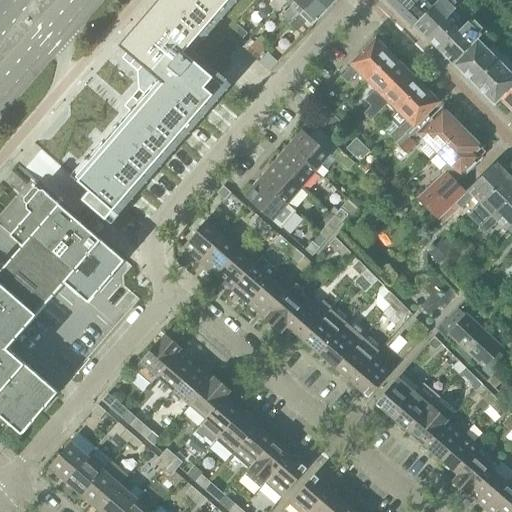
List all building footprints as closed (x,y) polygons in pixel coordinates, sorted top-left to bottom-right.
[(159,0),(119,47),(148,72),(148,76),(147,76),(147,87),(149,86),(149,89),(89,158),(88,158),(72,176),(89,192),(82,200),(106,220),(214,96),(205,88),(214,78),(184,53),(230,0),(159,0)] [(273,0),(269,5),(277,13),(287,3),(289,0),(273,0)] [(289,0),(287,3),(291,6),(281,17),(289,24),(312,0),(289,0)] [(312,0),(289,24),(297,32),(308,21),(312,26),(338,0),(312,0)] [(387,0),(414,27),(416,26),(415,25),(441,0),(387,0)] [(441,0),(415,25),(416,26),(428,38),(461,6),(460,5),(455,0),(441,0)] [(461,6),(428,38),(441,51),(473,19),(473,18),(476,15),(463,2),(460,5),(461,6)] [(511,16),(506,11),(495,22),(501,28),(511,18),(511,16)] [(473,19),(441,51),(454,64),(486,31),(473,19)] [(228,35),(242,48),(251,40),(253,38),(238,24),(228,35)] [(486,31),(454,64),(474,85),(499,61),(484,47),(487,44),(488,44),(490,42),(498,34),(491,26),(486,31)] [(263,51),(264,52),(271,45),(261,35),(254,43),(251,40),(242,48),(254,60),(263,51)] [(368,80),(391,57),(390,56),(390,52),(386,48),(384,49),(376,41),(353,64),(353,65),(342,77),(348,83),(360,72),(368,80)] [(269,71),(277,63),(268,54),(260,62),(269,71)] [(366,100),(372,107),(406,71),(400,66),(400,62),(396,58),(393,58),(391,57),(368,80),(377,89),(366,100)] [(499,61),(474,85),(495,106),(500,100),(511,88),(511,73),(511,74),(499,61)] [(390,102),(398,110),(421,87),(421,86),(420,83),(417,79),(414,80),(406,71),(372,107),(365,114),(371,120),(390,102)] [(423,89),(421,87),(398,110),(389,119),(398,128),(390,136),(397,143),(406,134),(438,103),(429,95),(430,92),(426,89),(423,89)] [(511,88),(500,100),(511,111),(511,110),(511,88)] [(419,134),(438,154),(462,129),(443,109),(438,103),(406,134),(409,137),(399,146),(406,154),(416,144),(413,141),(419,134)] [(324,124),(333,115),(327,109),(318,118),(324,124)] [(339,122),(333,115),(324,124),(330,131),(339,122)] [(481,148),(462,129),(438,154),(448,164),(441,170),(444,173),(417,199),(437,220),(438,219),(449,209),(455,203),(465,192),(456,183),(485,153),(480,148),(481,148)] [(288,147),(316,172),(331,155),(303,131),(288,147)] [(348,149),(354,155),(363,146),(357,140),(348,149)] [(363,146),(354,155),(360,161),(369,152),(363,146)] [(302,188),(316,172),(288,147),(274,164),(302,188)] [(341,164),(349,171),(355,164),(347,157),(341,164)] [(367,173),(372,168),(365,162),(359,168),(366,174),(367,173)] [(496,162),(465,192),(455,203),(461,209),(473,197),(477,201),(473,204),(477,207),(509,176),(496,162)] [(274,164),(259,180),(287,205),(302,188),(274,164)] [(511,196),(511,178),(509,176),(477,207),(480,210),(483,207),(486,210),(475,221),(481,226),(493,215),(511,196)] [(287,205),(259,180),(245,197),(273,221),(287,205)] [(223,186),(217,193),(225,200),(231,193),(223,186)] [(89,303),(124,261),(44,190),(39,191),(27,205),(27,210),(30,213),(10,236),(23,247),(0,272),(0,416),(22,435),(58,393),(26,365),(26,364),(8,349),(37,316),(65,284),(89,303)] [(511,225),(511,196),(493,215),(481,226),(487,232),(496,222),(506,232),(511,225)] [(334,208),(330,213),(342,223),(348,215),(353,219),(360,210),(348,200),(339,211),(334,208)] [(449,209),(438,219),(438,220),(443,225),(454,214),(449,209)] [(320,234),(323,237),(327,240),(342,223),(330,213),(316,228),(322,232),(320,234)] [(250,221),(258,229),(264,222),(256,214),(250,221)] [(105,227),(94,217),(88,225),(99,234),(105,227)] [(183,248),(200,263),(223,236),(206,221),(183,248)] [(264,222),(258,229),(265,235),(271,228),(264,222)] [(452,256),(461,247),(462,246),(452,235),(444,242),(443,240),(428,254),(440,266),(452,256)] [(200,263),(216,276),(239,250),(223,236),(200,263)] [(290,257),(290,256),(296,250),(280,236),(274,243),(290,257)] [(313,257),(327,240),(323,237),(316,245),(312,242),(305,250),(313,257)] [(329,245),(344,260),(351,253),(335,238),(329,245)] [(461,247),(452,256),(459,264),(469,253),(462,246),(461,247)] [(233,291),(256,265),(255,264),(239,250),(216,276),(233,291)] [(296,250),(290,256),(290,257),(297,264),(304,256),(296,250)] [(233,291),(248,305),(271,278),(278,270),(262,256),(255,264),(256,265),(233,291)] [(352,268),(359,275),(360,276),(360,275),(366,269),(359,262),(352,268)] [(360,276),(359,275),(353,282),(365,294),(379,281),(366,269),(360,275),(360,276)] [(248,305),(265,319),(288,293),(271,278),(248,305)] [(296,283),(288,293),(265,319),(282,334),(288,327),(287,327),(311,300),(305,295),(305,290),(296,283)] [(383,313),(390,306),(391,305),(396,299),(389,292),(376,306),(383,313)] [(396,299),(391,305),(390,306),(397,313),(396,314),(401,320),(409,312),(396,299)] [(318,306),(311,300),(287,327),(288,327),(303,341),(332,308),(323,300),(318,306)] [(303,341),(319,355),(350,319),(334,306),(332,308),(303,341)] [(449,333),(466,349),(483,331),(466,315),(458,308),(445,321),(453,328),(449,333)] [(335,369),(366,333),(350,319),(319,355),(335,369)] [(428,331),(421,323),(415,330),(422,337),(428,331)] [(483,331),(466,349),(484,366),(498,350),(501,348),(483,331)] [(383,347),(366,333),(335,369),(351,383),(374,357),(375,357),(383,347)] [(157,377),(182,349),(165,334),(141,362),(157,377)] [(442,345),(435,337),(428,344),(436,351),(442,345)] [(157,377),(174,391),(198,363),(182,349),(157,377)] [(484,366),(482,368),(491,376),(507,359),(498,350),(484,366)] [(392,372),(375,357),(374,357),(351,383),(369,398),(392,372)] [(452,368),(460,375),(466,369),(459,361),(452,368)] [(198,363),(174,391),(190,405),(214,377),(198,363)] [(474,376),(466,369),(460,375),(467,382),(474,376)] [(214,377),(190,405),(206,419),(206,420),(225,398),(226,398),(231,392),(214,377)] [(376,404),(394,419),(416,393),(399,378),(376,404)] [(424,384),(416,393),(394,419),(409,433),(440,398),(424,384)] [(483,399),(490,406),(497,399),(490,392),(483,399)] [(116,400),(108,394),(102,401),(110,407),(116,400)] [(206,420),(206,419),(200,425),(201,425),(193,435),(203,444),(205,442),(211,447),(217,440),(242,412),(226,398),(225,398),(206,420)] [(456,412),(440,398),(409,433),(426,447),(449,421),(456,412)] [(504,407),(497,399),(490,406),(497,413),(504,407)] [(116,400),(110,407),(122,418),(128,411),(116,400)] [(98,405),(92,412),(100,419),(106,412),(98,405)] [(217,440),(233,454),(258,426),(242,412),(217,440)] [(511,431),(511,414),(503,424),(511,432),(511,431)] [(131,425),(138,432),(144,425),(137,418),(131,425)] [(426,447),(442,461),(465,435),(449,421),(426,447)] [(118,422),(112,429),(117,434),(120,436),(126,429),(118,422)] [(144,425),(138,432),(146,439),(152,432),(144,425)] [(258,426),(233,454),(250,468),(274,440),(258,426)] [(120,436),(128,443),(134,436),(126,429),(120,436)] [(96,447),(79,433),(49,468),(65,482),(96,447)] [(482,450),(465,435),(442,461),(458,475),(475,455),(476,456),(482,450)] [(134,436),(128,443),(136,450),(142,443),(134,436)] [(274,440),(250,468),(244,475),(261,489),(266,483),(290,454),(274,440)] [(96,447),(65,482),(82,496),(112,461),(96,447)] [(161,456),(169,463),(175,456),(167,449),(161,456)] [(290,454),(266,483),(283,497),(307,469),(290,454)] [(452,481),(469,496),(491,469),(476,456),(475,455),(458,475),(452,481)] [(169,463),(161,456),(155,463),(163,469),(169,463)] [(175,456),(169,463),(177,469),(182,463),(175,456)] [(129,476),(112,461),(82,496),(98,510),(120,485),(121,485),(129,476)] [(169,463),(163,469),(171,476),(167,481),(176,488),(183,479),(175,472),(177,469),(169,463)] [(187,475),(203,489),(209,482),(202,475),(203,474),(195,466),(187,475)] [(508,484),(491,469),(469,496),(485,510),(508,484)] [(300,511),(311,511),(331,490),(314,475),(290,503),(300,511)] [(485,510),(487,511),(510,511),(511,511),(511,479),(509,484),(508,484),(485,510)] [(209,482),(203,489),(220,504),(226,496),(209,482)] [(126,511),(137,500),(121,485),(120,485),(98,510),(100,511),(126,511)] [(186,494),(193,500),(200,493),(192,487),(186,494)] [(340,511),(348,504),(331,490),(311,511),(340,511)] [(137,500),(126,511),(155,511),(159,508),(152,501),(151,496),(145,491),(137,500)] [(201,507),(207,500),(200,493),(193,500),(201,507)]
